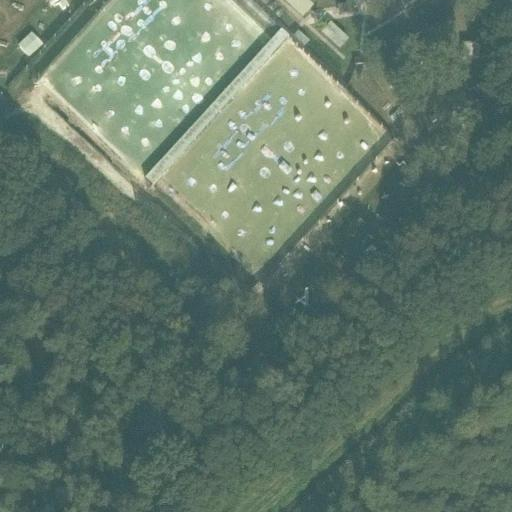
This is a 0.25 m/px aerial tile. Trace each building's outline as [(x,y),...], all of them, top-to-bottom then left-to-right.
[(286,0),(284,2),(301,18),(312,7),(305,0),(286,0)] [(352,0),(359,9),(372,1),(370,0),(352,0)] [(370,0),(372,1),(373,0),(397,0),(404,10),(411,6),(420,0),(370,0)] [(337,8),(339,17),(349,15),(347,6),(337,8)] [(152,187),(288,39),(302,51),(308,43),(291,27),(285,34),(281,30),(144,180),(152,187)] [(43,48),(31,36),(18,49),(30,60),(43,48)] [(371,248),(364,255),(371,263),(379,256),(371,248)]
